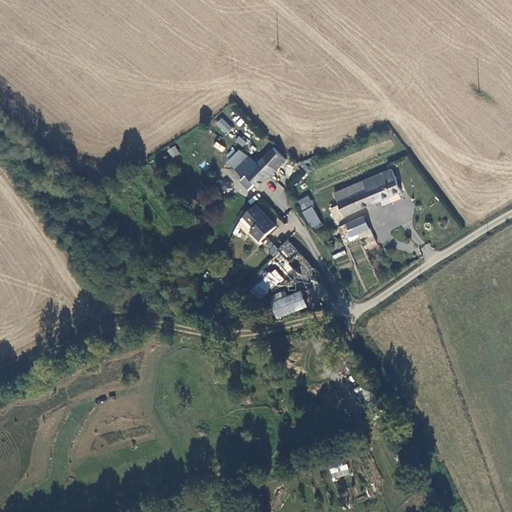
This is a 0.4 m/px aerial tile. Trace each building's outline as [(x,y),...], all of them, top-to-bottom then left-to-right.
[(221,117),(214,123),(225,135),(232,128),(221,117)] [(237,136),(235,142),(244,146),(247,139),(237,136)] [(216,141),(213,146),(222,152),(225,147),(216,141)] [(271,141),(253,158),(268,170),(284,154),(271,141)] [(268,170),(253,158),(235,143),(223,156),(240,169),(236,173),(242,179),(248,179),(251,176),(256,181),(268,170)] [(176,146),(167,148),(170,158),(179,155),(176,146)] [(396,185),(386,163),(328,190),(333,200),(339,213),(396,185)] [(307,195),(296,201),(312,230),(323,224),(307,195)] [(253,200),(241,211),(252,222),(254,220),(264,231),(274,221),(253,200)] [(331,216),(339,213),(333,200),(325,204),(331,216)] [(259,236),(264,231),(254,220),(252,222),(241,211),(241,212),(236,220),(246,230),(249,226),(250,227),(259,236)] [(342,239),(357,232),(367,227),(360,213),(336,225),(342,239)] [(367,227),(357,232),(364,247),(374,242),(367,227)] [(320,267),(287,233),(277,242),(270,247),(266,252),(267,253),(284,272),(292,264),(307,279),(320,267)] [(272,237),(271,237),(266,243),(270,247),(277,242),(272,237)] [(335,261),(347,256),(344,250),(333,255),(335,261)] [(273,267),(249,289),(259,300),(283,278),(273,267)] [(218,269),(214,274),(209,279),(226,291),(233,283),(218,269)] [(209,279),(214,274),(210,270),(205,275),(209,279)] [(302,286),(274,295),(279,310),(307,300),(302,286)] [(367,383),(357,389),(371,410),(382,403),(367,383)] [(332,478),(349,475),(347,464),(330,467),(332,478)]
